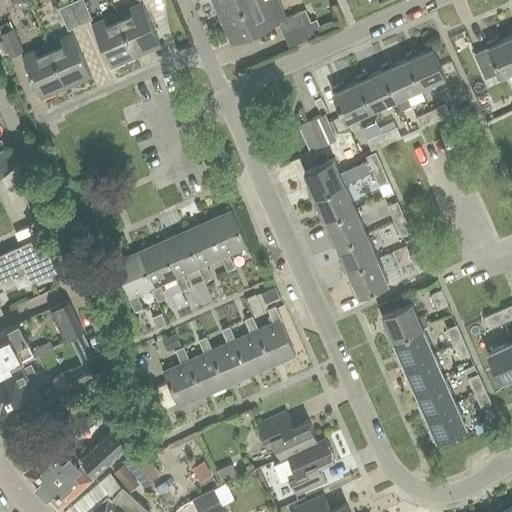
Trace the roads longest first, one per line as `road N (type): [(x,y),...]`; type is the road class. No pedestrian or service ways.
road 1 (residential): [(445,0),(268,77),(224,107),(391,473),(430,499),(457,496),(511,466)]
road 2 (residential): [(179,502),(81,280)]
road 3 (residential): [(81,280),(0,99)]
